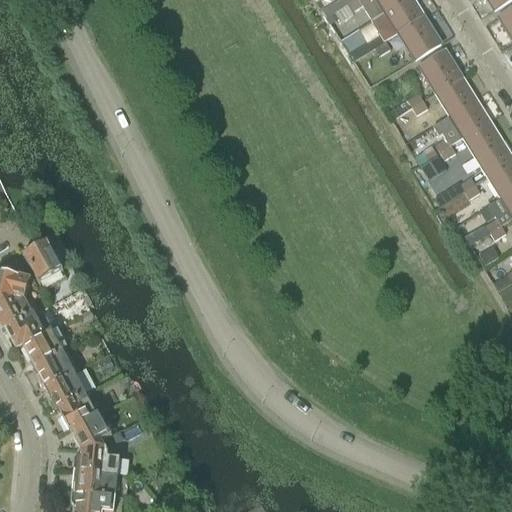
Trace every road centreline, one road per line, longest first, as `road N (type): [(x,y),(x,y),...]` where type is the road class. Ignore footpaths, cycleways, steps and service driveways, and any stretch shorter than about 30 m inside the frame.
road 1 (tertiary): [(502,511),(358,452),(265,386),(209,310),(56,0)]
road 2 (residential): [(21,511),(28,433),(0,380)]
